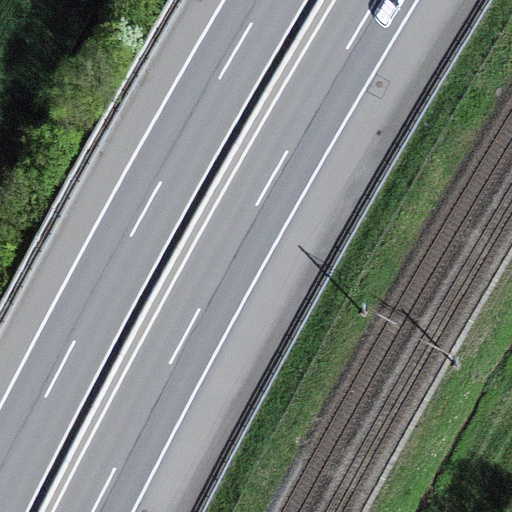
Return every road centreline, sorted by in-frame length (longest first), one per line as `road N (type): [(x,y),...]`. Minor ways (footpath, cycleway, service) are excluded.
road 1 (motorway): [(92,511),(375,0)]
road 2 (motorway): [(265,0),(0,486)]
